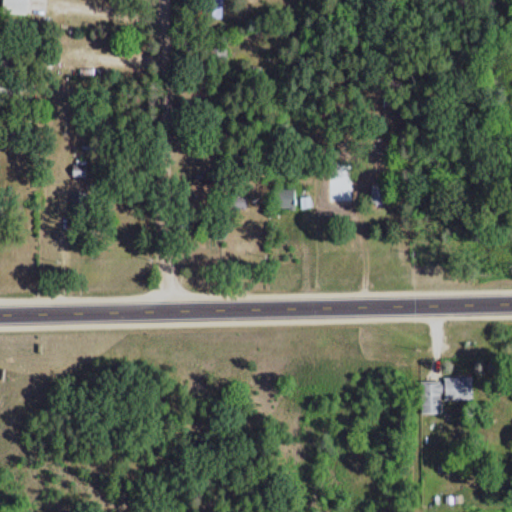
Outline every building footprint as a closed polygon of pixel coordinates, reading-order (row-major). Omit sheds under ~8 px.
[(0,0),(0,13),(25,14),(24,0),(0,0)] [(225,0),(199,0),(199,17),(225,17),(225,0)] [(72,163),(70,176),(86,178),(88,165),(72,163)] [(271,189),(270,208),(295,209),(296,189),(271,189)] [(372,189),(370,203),(384,204),(386,191),(372,189)] [(243,207),(244,198),(232,198),(231,207),(243,207)] [(444,377),(444,402),(474,402),(474,377),(444,377)] [(421,380),(421,414),(441,414),(441,380),(421,380)]
